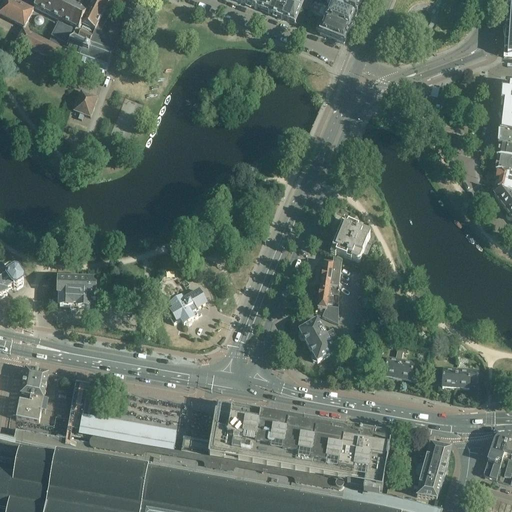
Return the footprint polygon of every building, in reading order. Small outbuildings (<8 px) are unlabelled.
[(14,0),(13,0),(6,0),(0,12),(0,15),(25,29),(34,11),(14,0)] [(79,30),(88,13),(87,13),(77,7),(63,0),(62,0),(27,0),(27,1),(26,0),(13,0),(14,0),(34,11),(35,9),(68,26),(79,31),(79,30)] [(93,0),(91,5),(87,13),(88,13),(79,30),(93,37),(94,35),(99,37),(109,17),(107,16),(112,7),(109,6),(111,0),(110,0),(93,0)] [(136,0),(111,0),(109,6),(112,7),(128,13),(131,14),(136,0)] [(243,0),(242,3),(257,9),(260,1),(260,0),(259,0),(243,0)] [(260,1),(257,9),(270,15),(275,0),(259,0),(260,0),(260,1)] [(283,20),(290,0),(275,0),(270,15),(283,20)] [(290,0),(283,20),(296,25),(300,14),(302,9),(305,0),(290,0)] [(312,0),(311,0),(305,0),(302,9),(308,11),(312,0)] [(332,6),(332,7),(357,17),(362,3),(355,0),(328,0),(327,4),(332,6)] [(326,20),(326,21),(351,31),(351,30),(356,18),(357,17),(332,7),(332,6),(327,4),(324,3),(322,6),(330,9),(329,12),(326,11),(323,19),(326,20)] [(303,28),(307,17),(307,16),(300,14),(296,25),(303,28)] [(320,34),(345,45),(351,31),(326,21),(325,23),(321,21),(316,32),(321,34),(320,34)] [(79,31),(68,26),(57,47),(66,52),(67,51),(69,52),(66,58),(106,74),(114,52),(109,50),(111,44),(93,37),(79,30),(79,31)] [(57,47),(24,30),(17,43),(60,64),(66,52),(57,47)] [(440,100),(446,102),(446,100),(448,101),(450,93),(448,92),(449,88),(443,87),(443,89),(440,100)] [(502,94),(501,96),(501,106),(502,106),(502,105),(503,105),(500,135),(502,135),(511,137),(511,87),(507,87),(502,87),(501,94),(502,94)] [(73,113),(80,115),(79,120),(82,122),(84,117),(91,119),(98,99),(81,92),(73,113)] [(123,110),(139,114),(142,103),(126,99),(123,110)] [(393,109),(394,117),(407,114),(405,106),(393,109)] [(499,135),(498,147),(499,147),(511,149),(511,137),(502,135),(500,135),(499,135)] [(73,144),(69,155),(78,158),(82,147),(73,144)] [(511,149),(499,147),(498,147),(497,156),(501,157),(502,157),(502,159),(511,161),(511,149)] [(501,160),(498,159),(496,171),(499,172),(498,172),(511,175),(511,161),(502,159),(501,159),(501,160)] [(498,181),(496,189),(499,190),(498,190),(511,193),(511,175),(498,172),(496,181),(498,181)] [(498,193),(495,193),(494,196),(508,214),(507,219),(507,220),(508,221),(511,220),(511,195),(498,192),(498,193)] [(344,221),(334,248),(330,256),(335,258),(336,256),(346,260),(348,257),(352,258),(351,261),(358,264),(360,263),(362,256),(370,238),(369,235),(362,233),(361,235),(357,233),(359,230),(349,226),(350,223),(344,221)] [(331,266),(325,265),(323,274),(323,275),(321,276),(321,279),(322,280),(322,281),(322,287),(331,289),(339,290),(342,265),(333,261),(331,266)] [(0,300),(8,296),(6,294),(13,290),(17,291),(23,287),(24,284),(18,276),(16,275),(8,281),(2,271),(0,272),(0,300)] [(58,286),(57,292),(59,293),(59,296),(60,297),(60,308),(72,309),(72,307),(78,307),(78,309),(90,309),(90,302),(96,302),(97,287),(95,286),(95,283),(59,282),(59,286),(58,286)] [(339,290),(322,287),(321,293),(320,293),(320,294),(318,295),(318,298),(319,299),(319,301),(320,301),(318,310),(320,310),(320,311),(324,312),(324,311),(325,311),(322,319),(338,326),(338,297),(339,290)] [(182,299),(170,307),(171,308),(166,312),(175,327),(177,326),(177,327),(180,324),(184,329),(196,322),(195,321),(199,319),(196,315),(199,313),(197,310),(206,304),(199,292),(183,301),(182,299)] [(317,323),(299,333),(300,334),(299,337),(301,341),(304,342),(309,350),(335,335),(333,330),(325,335),(317,323)] [(339,341),(335,335),(309,350),(313,356),(312,360),(314,363),(317,364),(318,365),(336,354),(331,346),(339,341)] [(384,378),(398,380),(401,364),(388,361),(384,378)] [(401,364),(398,380),(411,383),(413,375),(415,376),(417,367),(401,364)] [(452,369),(451,371),(444,371),(442,389),(456,390),(457,370),(452,369)] [(457,370),(456,390),(470,391),(470,386),(475,387),(476,384),(478,384),(479,375),(476,375),(476,371),(457,370)] [(25,372),(18,410),(41,414),(48,377),(25,372)] [(127,441),(126,446),(173,454),(176,437),(138,430),(139,429),(130,428),(111,424),(88,420),(93,387),(85,386),(75,384),(68,421),(66,437),(89,441),(91,435),(127,441)] [(41,414),(18,410),(16,421),(38,425),(41,414)] [(389,442),(390,438),(339,429),(231,410),(231,413),(232,414),(231,420),(218,418),(217,426),(218,427),(217,431),(216,431),(216,429),(215,429),(212,445),(184,440),(181,453),(239,463),(352,484),(351,490),(365,493),(364,497),(379,500),(380,496),(382,496),(383,493),(384,484),(387,468),(390,450),(389,450),(390,443),(389,442)] [(199,428),(214,429),(215,416),(200,415),(199,428)] [(0,511),(442,511),(443,511),(399,500),(380,496),(379,500),(364,497),(364,493),(345,490),(344,486),(342,484),(332,482),(295,476),(181,455),(173,454),(126,446),(108,443),(94,441),(91,443),(90,446),(49,438),(16,433),(14,444),(10,470),(0,468),(0,511)] [(495,443),(490,456),(488,464),(495,466),(495,465),(498,463),(502,464),(504,456),(509,439),(505,437),(504,439),(503,439),(501,439),(499,440),(498,440),(496,441),(496,442),(495,443)] [(509,439),(504,456),(503,460),(509,462),(504,478),(510,480),(511,473),(511,437),(509,439)] [(420,487),(417,498),(437,501),(451,451),(431,447),(428,459),(427,459),(425,466),(421,467),(418,469),(416,473),(418,477),(421,479),(422,479),(419,487),(420,487)] [(495,466),(488,464),(483,477),(485,479),(496,482),(502,464),(498,463),(495,465),(495,466)] [(490,499),(484,497),(480,509),(486,511),(490,499)] [(492,511),(496,501),(490,499),(486,511),(489,511),(492,511)] [(498,511),(501,503),(496,501),(492,511),(498,511)] [(504,511),(507,505),(501,503),(498,511),(504,511)]
